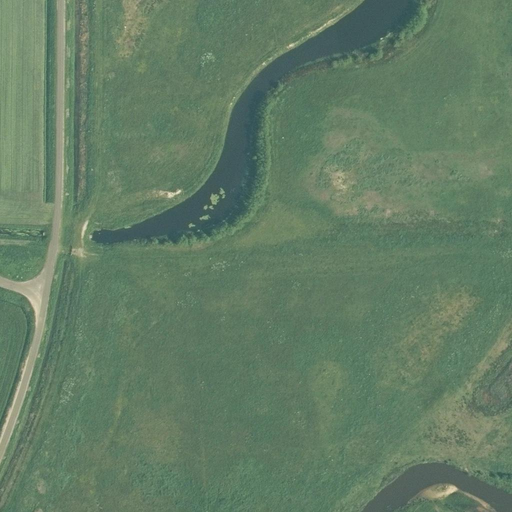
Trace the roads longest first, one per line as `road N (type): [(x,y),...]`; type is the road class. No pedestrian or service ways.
road 1 (unclassified): [(45,293),(56,220),(59,0)]
road 2 (unclassified): [(0,452),(45,293)]
